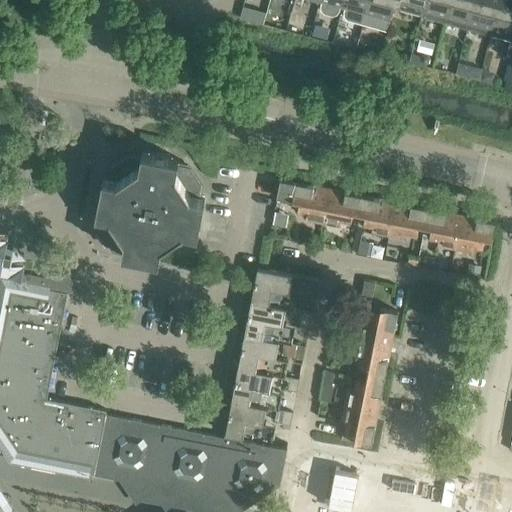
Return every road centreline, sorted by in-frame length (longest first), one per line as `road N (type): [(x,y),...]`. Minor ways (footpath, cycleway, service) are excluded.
road 1 (tertiary): [(511,178),(91,75)]
road 2 (residential): [(298,442),(334,257)]
road 3 (residential): [(511,292),(334,257)]
road 4 (residential): [(482,465),(511,306)]
